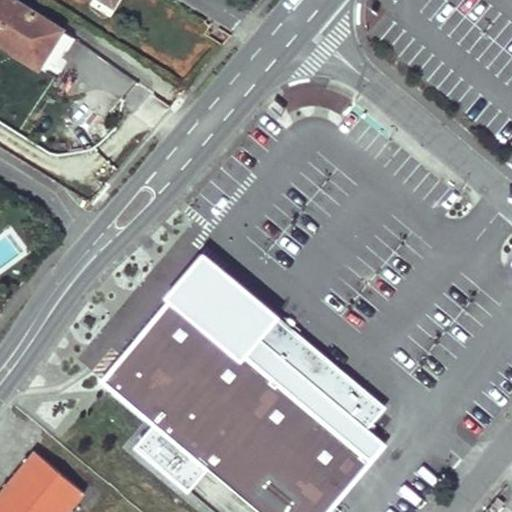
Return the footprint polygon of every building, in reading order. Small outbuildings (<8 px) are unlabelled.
[(61,29),(14,0),(0,0),(0,42),(11,49),(15,42),(42,59),(61,29)] [(79,0),(113,21),(126,0),(79,0)] [(55,66),(73,37),(61,29),(42,59),(55,66)] [(42,59),(15,42),(11,49),(38,66),(42,59)] [(259,344),(180,278),(134,332),(140,337),(175,295),(248,357),(259,344)] [(248,357),(175,295),(140,337),(104,379),(171,435),(151,459),(181,484),(201,460),(262,511),(325,511),(370,459),(248,357)] [(0,511),(68,511),(85,492),(34,450),(0,491),(0,511)]
